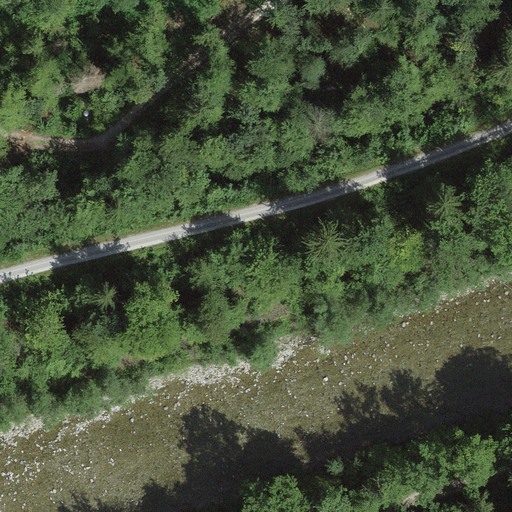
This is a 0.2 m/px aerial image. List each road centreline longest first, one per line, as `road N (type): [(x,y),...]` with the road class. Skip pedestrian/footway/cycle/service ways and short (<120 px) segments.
road 1 (track): [(0,279),(324,196),(511,130)]
road 2 (track): [(0,128),(48,143),(119,129),(281,0)]
road 3 (track): [(381,511),(511,468)]
